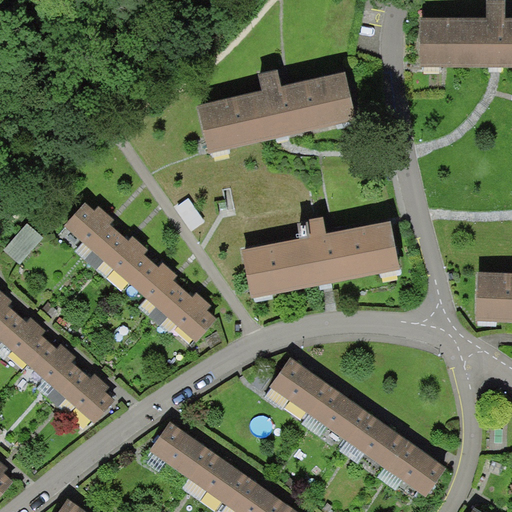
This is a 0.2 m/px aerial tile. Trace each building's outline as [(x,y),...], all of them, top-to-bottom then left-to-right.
[(325,0),(317,45),(347,51),(349,37),(356,0),(325,0)] [(421,56),(440,56),(440,63),(511,63),(511,21),(505,22),(503,1),(488,1),(486,22),(421,22),(421,48),(421,56)] [(225,138),(227,145),(336,120),(334,113),(352,109),(351,101),(345,76),(281,90),(275,70),(260,73),(264,94),(200,109),(207,142),(225,138)] [(117,233),(106,223),(109,217),(103,212),(101,210),(95,213),(84,204),(67,223),(94,247),(85,258),(90,262),(117,233)] [(269,283),(270,290),(290,286),(380,269),(378,261),(397,258),(390,225),(326,237),(321,217),(305,220),(308,240),(244,253),(251,286),(269,283)] [(5,248),(21,262),(40,240),(25,226),(5,248)] [(134,240),(129,243),(117,233),(90,262),(96,267),(105,257),(132,281),(149,261),(140,253),(143,247),(137,242),(134,240)] [(132,281),(159,305),(150,315),(155,320),(182,290),(170,279),(172,273),(167,269),(164,266),(158,269),(149,261),(132,281)] [(495,310),(495,317),(511,318),(511,276),(478,276),(477,303),(477,309),(495,310)] [(214,318),(204,309),(206,303),(201,298),(198,296),(192,299),(182,290),(155,320),(160,324),(170,314),(197,338),(214,318)] [(0,330),(15,314),(4,304),(7,298),(2,294),(0,292),(0,330)] [(33,321),(27,324),(15,314),(0,330),(0,341),(3,338),(30,362),(47,342),(38,334),(41,328),(36,324),(33,321)] [(30,362),(57,386),(48,396),(53,401),(80,371),(68,360),(70,354),(66,350),(62,347),(56,350),(47,342),(30,362)] [(304,369),(290,359),(272,384),(311,411),(329,386),(304,369)] [(112,399),(102,390),(104,384),(101,381),(96,377),(90,380),(80,371),(53,401),(59,405),(68,395),(95,419),(112,399)] [(343,396),(329,386),(311,411),(349,438),(367,413),(343,396)] [(383,424),(367,413),(349,438),(387,465),(405,440),(383,424)] [(185,433),(170,422),(152,448),(190,475),(208,449),(185,433)] [(421,451),(405,440),(387,465),(426,492),(444,467),(421,451)] [(222,459),(208,449),(190,475),(228,502),(246,476),(222,459)] [(0,492),(11,481),(0,472),(3,465),(0,463),(0,492)] [(262,488),(246,476),(228,502),(242,511),(278,511),(284,503),(262,488)] [(85,511),(82,509),(67,499),(58,511),(85,511)] [(296,511),(284,503),(278,511),(296,511)]
